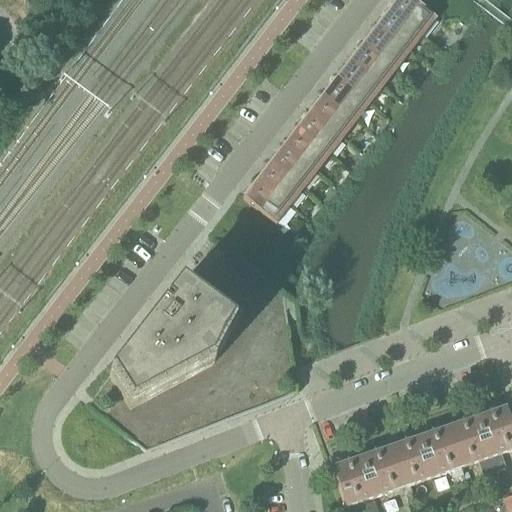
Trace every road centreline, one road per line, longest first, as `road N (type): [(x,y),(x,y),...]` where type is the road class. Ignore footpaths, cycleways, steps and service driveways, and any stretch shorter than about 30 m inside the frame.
road 1 (residential): [(72,382),(380,0)]
road 2 (residential): [(72,382),(48,416),(50,469),(96,491),(285,424)]
road 3 (residential): [(285,424),(501,342)]
